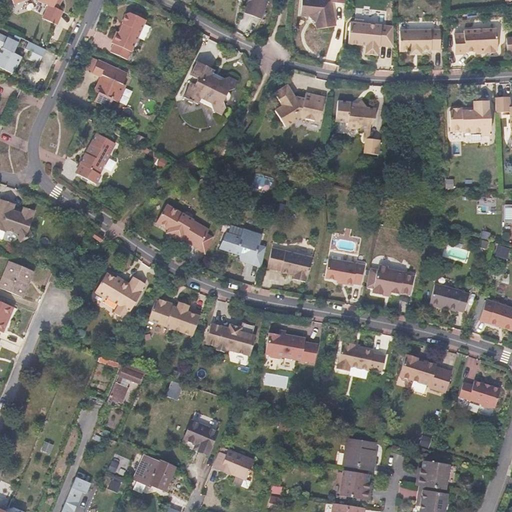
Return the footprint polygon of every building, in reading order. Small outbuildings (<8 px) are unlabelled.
[(25,0),(34,0),(48,6),(42,19),(56,25),(63,11),(58,9),(54,7),(57,0),(11,0),(14,4),(25,0)] [(62,0),(57,0),(54,7),(58,9),(62,0)] [(267,0),(249,0),(248,2),(244,13),(261,19),(267,0)] [(301,0),(300,16),(309,17),(315,22),(316,29),(335,26),(331,3),(345,4),(345,0),(301,0)] [(127,60),(146,20),(130,13),(126,14),(122,22),(122,24),(118,32),(117,32),(111,43),(113,44),(109,52),(127,60)] [(379,46),(393,47),(393,27),(366,25),(363,21),(355,20),(351,23),(350,23),(348,44),(361,45),(361,44),(366,45),(365,55),(377,55),(378,47),(379,47),(379,46)] [(497,50),(496,29),(464,31),(464,34),(454,34),(455,55),(465,54),(465,52),(476,51),(484,51),(484,53),(495,53),(495,50),(497,50)] [(440,30),(399,31),(399,52),(410,52),(421,51),(431,51),(431,50),(440,50),(440,30)] [(0,67),(13,74),(21,57),(13,53),(19,43),(0,34),(0,47),(2,49),(1,49),(0,51),(0,67)] [(31,52),(27,59),(38,64),(45,50),(28,42),(25,49),(31,52)] [(118,102),(125,86),(123,84),(127,74),(98,61),(92,74),(100,77),(103,78),(101,83),(98,81),(94,91),(98,93),(94,101),(105,107),(109,99),(112,100),(118,102)] [(213,73),(214,70),(197,62),(190,76),(193,77),(183,98),(188,100),(187,102),(191,104),(192,102),(197,104),(200,98),(210,103),(213,111),(221,116),(225,108),(222,102),(223,101),(225,101),(226,101),(228,99),(229,98),(229,96),(229,94),(228,93),(227,93),(228,92),(234,90),(237,83),(227,78),(224,79),(219,81),(211,77),(213,73)] [(224,79),(213,73),(211,77),(219,81),(224,79)] [(304,98),(295,97),(294,97),(287,85),(274,93),(282,106),(275,111),(285,127),(300,117),(319,122),(324,97),(311,94),(310,97),(304,96),(304,98)] [(510,97),(495,97),(496,113),(509,113),(510,138),(511,138),(511,106),(510,107),(510,97)] [(347,127),(349,131),(356,131),(359,128),(364,128),(370,129),(370,125),(374,126),(374,122),(375,109),(366,108),(367,105),(365,105),(357,104),(355,104),(354,106),(350,106),(350,102),(337,101),(335,122),(347,123),(347,127)] [(473,110),(462,111),(459,108),(453,109),(451,111),(449,111),(451,132),(463,131),(463,134),(481,133),(481,136),(489,135),(489,131),(491,131),(490,110),(488,110),(488,101),(473,102),(473,110)] [(82,165),(77,174),(96,184),(101,175),(99,174),(115,144),(97,134),(92,142),(93,146),(88,154),(84,155),(80,164),(82,165)] [(365,139),(365,142),(363,154),(378,155),(379,141),(368,139),(365,139)] [(92,142),(84,155),(88,154),(93,146),(92,142)] [(370,205),(378,207),(380,200),(371,198),(370,205)] [(19,242),(32,236),(29,229),(33,218),(32,217),(34,211),(22,207),(20,213),(13,211),(15,204),(1,199),(0,201),(0,230),(5,232),(6,230),(15,233),(19,242)] [(209,230),(193,221),(194,220),(193,220),(192,215),(187,212),(182,213),(167,204),(156,223),(168,230),(168,231),(173,234),(172,237),(181,242),(183,239),(198,249),(209,230)] [(260,267),(264,249),(257,246),(258,244),(261,235),(232,225),(229,233),(227,233),(221,249),(239,255),(238,256),(246,259),(245,262),(260,267)] [(100,242),(103,238),(95,233),(92,237),(100,242)] [(486,249),(488,242),(479,240),(477,246),(486,249)] [(305,282),(312,258),(272,248),(267,267),(281,271),(280,272),(289,274),(289,273),(295,274),(294,279),(305,282)] [(360,284),(364,265),(328,258),(324,277),(330,277),(337,279),(339,280),(339,283),(352,285),(352,283),(360,284)] [(0,284),(0,288),(22,298),(33,272),(9,262),(0,284)] [(414,276),(387,270),(388,266),(379,265),(378,270),(377,270),(373,288),(372,292),(382,294),(383,291),(391,292),(400,294),(400,292),(410,294),(414,276)] [(366,286),(373,288),(377,270),(370,268),(366,286)] [(139,293),(145,284),(133,277),(129,284),(128,286),(115,279),(106,273),(95,292),(119,305),(114,313),(124,319),(129,311),(130,312),(140,294),(139,293)] [(115,279),(128,286),(129,284),(117,276),(115,279)] [(435,284),(429,304),(456,311),(456,310),(464,312),(469,294),(461,292),(461,291),(435,284)] [(199,316),(186,312),(188,306),(178,302),(176,308),(167,305),(165,302),(159,299),(156,301),(155,300),(147,320),(192,336),(199,316)] [(511,331),(511,327),(511,308),(486,300),(479,320),(497,326),(511,331)] [(0,331),(4,322),(2,320),(4,316),(9,318),(14,308),(0,301),(0,331)] [(0,331),(3,333),(9,318),(4,316),(2,320),(4,322),(0,331)] [(255,335),(252,334),(254,326),(242,323),(241,327),(229,324),(228,328),(211,323),(205,344),(217,347),(216,350),(224,352),(225,349),(250,356),(255,335)] [(278,335),(269,333),(265,354),(269,355),(270,357),(278,359),(281,357),(314,363),(317,345),(304,342),(305,339),(285,335),(278,334),(278,335)] [(359,348),(354,347),(355,345),(342,342),(337,365),(336,368),(339,368),(346,370),(349,371),(349,368),(350,366),(368,370),(369,368),(382,371),(385,356),(372,353),(372,351),(359,348)] [(118,354),(111,352),(109,359),(116,361),(118,354)] [(429,388),(445,393),(452,372),(436,367),(436,365),(423,361),(423,363),(418,361),(418,359),(406,355),(399,376),(430,386),(429,388)] [(122,364),(99,356),(97,362),(120,368),(122,364)] [(143,376),(144,372),(123,364),(109,398),(122,403),(128,387),(127,387),(120,384),(123,377),(130,380),(139,384),(143,376)] [(130,380),(123,377),(120,384),(127,387),(130,380)] [(171,381),(168,390),(180,394),(180,393),(183,385),(181,384),(171,381)] [(472,385),(463,382),(458,397),(479,403),(480,406),(489,408),(491,407),(494,408),(500,389),(490,386),(489,387),(484,385),(483,384),(474,381),(472,385)] [(183,385),(180,393),(189,397),(192,387),(183,385)] [(327,410),(319,407),(317,413),(325,416),(327,410)] [(198,451),(208,456),(217,432),(190,421),(183,440),(194,445),(200,447),(198,451)] [(342,468),(373,472),(375,457),(373,457),(374,452),(376,442),(347,438),(342,468)] [(221,446),(212,468),(226,474),(227,472),(230,473),(229,475),(235,478),(233,483),(247,489),(250,482),(246,479),(254,460),(221,446)] [(172,477),(175,469),(143,455),(133,479),(150,487),(151,484),(150,483),(156,470),(172,477)] [(445,490),(449,465),(424,460),(423,468),(422,473),(418,472),(416,485),(420,486),(429,487),(445,490)] [(166,490),(172,477),(156,470),(150,483),(151,484),(166,490)] [(368,475),(343,471),(340,495),(368,500),(370,487),(366,487),(367,482),(368,475)] [(76,476),(72,486),(73,487),(78,489),(82,479),(76,476)] [(117,492),(120,484),(111,480),(108,488),(117,492)] [(131,488),(140,493),(144,487),(135,482),(131,488)] [(70,511),(77,497),(75,496),(78,489),(73,487),(72,486),(61,511),(70,511)] [(420,506),(419,511),(444,511),(447,494),(428,491),(419,489),(417,502),(421,502),(420,506)] [(270,500),(269,506),(277,508),(278,502),(270,500)]
